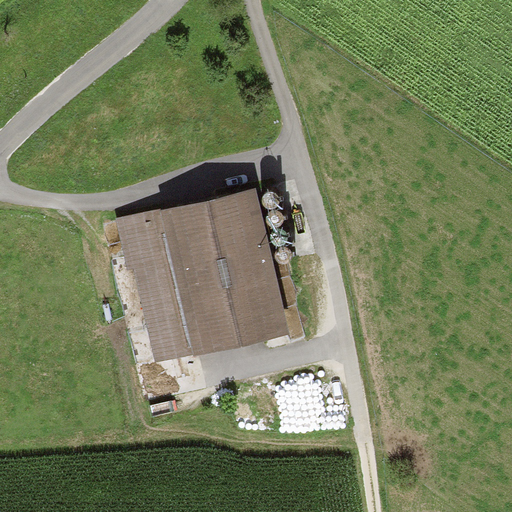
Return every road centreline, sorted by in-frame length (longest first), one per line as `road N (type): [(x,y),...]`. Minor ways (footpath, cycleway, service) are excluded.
road 1 (track): [(369,511),(353,385),(299,148),(253,0)]
road 2 (track): [(299,148),(94,197),(0,192)]
road 3 (unclassified): [(169,0),(0,145)]
